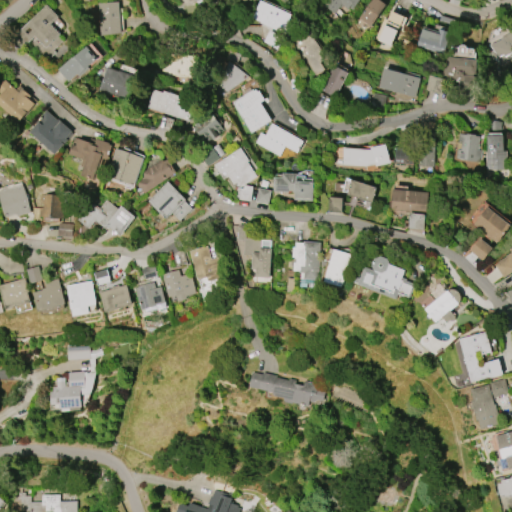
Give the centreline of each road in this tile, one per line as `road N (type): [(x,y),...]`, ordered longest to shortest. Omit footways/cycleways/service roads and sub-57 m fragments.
road 1 (residential): [(0,48),(96,119),(178,146),(224,209),(336,217),(428,244),(458,260),(511,319)]
road 2 (residential): [(144,0),(172,30),(257,50),(304,116),(321,124),(401,121),(442,106),(511,109)]
road 3 (residential): [(0,242),(128,252),(161,244),(224,209)]
road 4 (residential): [(0,451),(104,456),(125,476),(139,511)]
